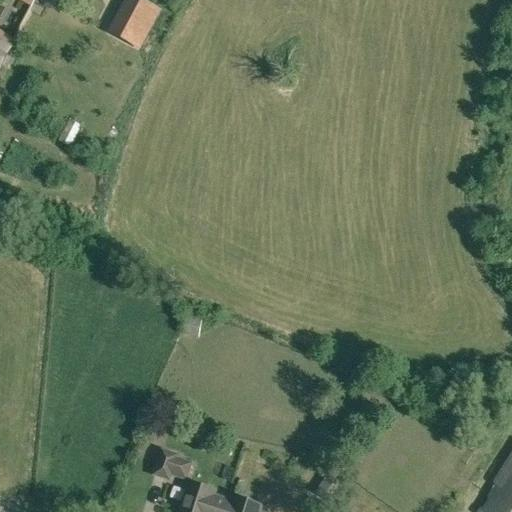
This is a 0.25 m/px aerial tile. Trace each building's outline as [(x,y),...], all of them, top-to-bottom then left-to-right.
[(159,11),(137,0),(129,0),(111,36),(139,50),(159,11)] [(15,38),(0,30),(0,72),(13,47),(11,46),(15,38)] [(79,128),(96,100),(53,75),(37,103),(79,128)] [(511,511),(511,451),(492,483),(494,485),(486,498),(488,499),(482,508),(480,507),(477,511),(511,511)] [(170,474),(185,479),(190,465),(175,460),(176,457),(162,452),(155,475),(168,480),(170,474)] [(228,511),(231,503),(213,497),(214,493),(190,484),(180,511),(228,511)] [(423,500),(442,511),(447,511),(453,503),(430,488),(423,500)] [(261,511),(263,509),(232,499),(231,503),(228,511),(261,511)]
